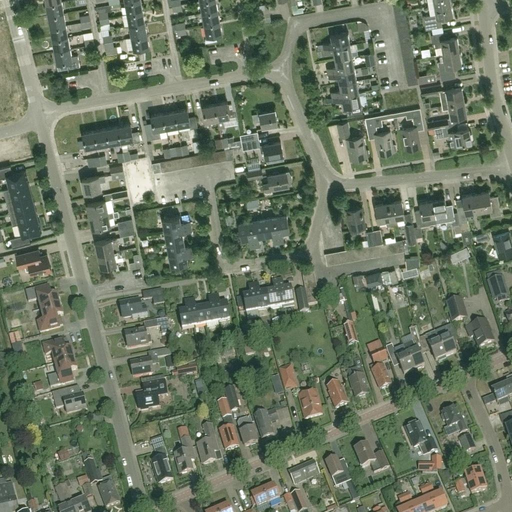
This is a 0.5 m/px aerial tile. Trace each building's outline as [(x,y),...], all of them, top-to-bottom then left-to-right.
[(143,11),(140,0),(135,0),(125,2),(127,14),(143,11)] [(202,13),(217,10),(215,0),(203,0),(200,1),(202,13)] [(64,13),(62,1),(46,3),(49,15),(64,13)] [(454,15),(451,1),(429,5),(431,16),(424,17),(426,30),(443,26),(441,18),(454,15)] [(220,21),(217,10),(202,13),(204,24),(220,21)] [(107,11),(98,12),(100,19),(108,17),(107,11)] [(129,25),(145,23),(143,11),(127,14),(129,25)] [(49,15),(51,27),(66,24),(64,13),(49,15)] [(90,20),(81,22),(83,28),(91,26),(90,20)] [(220,21),(204,24),(206,36),(222,34),(220,21)] [(131,37),(147,34),(145,23),(129,25),(131,37)] [(53,39),(68,36),(66,24),(51,27),(53,39)] [(176,36),(178,36),(187,34),(186,28),(177,29),(174,30),(176,36)] [(448,32),(433,35),(436,48),(435,48),(437,55),(444,53),(459,51),(457,37),(449,38),(448,32)] [(331,36),(332,43),(322,44),(323,49),(351,44),(348,33),(331,36)] [(103,37),(104,42),(113,41),(112,34),(102,36),(102,37),(103,37)] [(147,34),(131,37),(133,49),(149,47),(147,34)] [(70,48),(68,36),(53,39),(55,51),(70,48)] [(116,46),(114,47),(113,41),(104,42),(107,55),(117,53),(116,46)] [(351,44),(323,49),(324,54),(334,53),(335,60),(353,57),(351,44)] [(72,56),(70,48),(55,51),(57,63),(67,61),(68,68),(80,66),(78,54),(72,56)] [(148,48),(138,50),(139,60),(150,59),(148,48)] [(456,77),(455,72),(454,66),(462,65),(459,51),(444,53),(445,60),(438,61),(442,80),(456,77)] [(355,69),(353,57),(335,60),(336,67),(327,69),(327,73),(355,69)] [(355,69),(327,73),(328,78),(338,77),(339,84),(357,81),(355,69)] [(357,81),(339,84),(341,91),(331,93),(332,98),(359,93),(357,81)] [(440,92),(442,106),(465,102),(462,88),(447,91),(443,92),(442,84),(421,88),(422,95),(440,92)] [(361,104),(359,93),(332,98),(333,103),(342,101),(344,108),(346,107),(348,116),(362,113),(361,105),(361,104)] [(227,101),(215,103),(218,119),(219,126),(225,125),(224,118),(230,117),(227,101)] [(449,109),(450,119),(467,115),(465,102),(442,106),(443,110),(449,109)] [(206,121),(218,119),(215,103),(203,106),(206,121)] [(423,122),(420,108),(406,111),(406,114),(407,119),(413,118),(414,124),(423,122)] [(178,126),(190,124),(187,109),(175,111),(178,126)] [(275,110),(260,113),(263,127),(278,124),(275,110)] [(164,113),(166,129),(178,126),(175,111),(164,113)] [(166,129),(164,113),(151,115),(153,123),(144,124),(147,140),(161,138),(159,130),(166,129)] [(367,131),(376,129),(375,126),(381,124),(380,115),(365,118),(367,131)] [(191,125),(189,126),(190,129),(197,127),(195,116),(189,117),(191,125)] [(434,129),(449,126),(447,119),(433,121),(427,122),(428,130),(434,129)] [(348,121),(337,123),(340,138),(351,135),(348,121)] [(118,126),(121,141),(133,139),(131,124),(118,126)] [(459,130),(457,124),(449,126),(434,129),(428,130),(429,134),(435,133),(436,138),(451,135),(453,146),(472,142),(469,128),(459,130)] [(121,141),(118,126),(107,128),(109,144),(121,141)] [(420,147),(416,126),(402,129),(406,150),(420,147)] [(98,146),(109,144),(107,128),(95,131),(98,146)] [(85,148),(98,146),(95,131),(83,133),(85,148)] [(140,140),(139,131),(132,132),(134,142),(140,140)] [(394,152),(396,151),(397,150),(396,145),(394,144),(392,144),(390,131),(375,134),(379,155),(394,152)] [(257,132),(240,135),(242,142),(259,139),(257,132)] [(366,157),(366,156),(368,156),(369,154),(369,150),(367,149),(365,149),(362,136),(347,139),(349,151),(350,151),(351,158),(350,159),(350,160),(366,157)] [(243,150),(260,147),(261,153),(265,153),(267,163),(284,159),(281,141),(264,144),(264,146),(260,147),(259,139),(242,142),(243,150)] [(193,141),(195,152),(202,151),(200,140),(193,141)] [(172,157),(183,154),(182,145),(170,148),(172,157)] [(225,150),(227,160),(234,159),(233,154),(232,148),(229,149),(225,150)] [(89,167),(101,165),(100,156),(87,159),(89,167)] [(162,170),(160,161),(153,163),(155,172),(162,171),(162,170)] [(9,188),(29,183),(26,171),(13,174),(11,166),(11,165),(0,168),(0,178),(6,177),(9,188)] [(123,165),(110,167),(113,179),(125,177),(123,165)] [(247,171),(248,180),(263,177),(262,168),(247,171)] [(269,179),(264,180),(265,189),(273,188),(274,190),(279,188),(279,187),(292,184),(291,182),(292,180),(292,178),(292,176),(291,174),(289,173),(289,171),(269,175),(269,179)] [(82,179),(85,193),(101,190),(100,183),(106,181),(104,175),(99,176),(98,176),(82,179)] [(29,183),(9,188),(3,190),(7,202),(32,195),(29,183)] [(127,189),(113,193),(114,201),(129,198),(127,189)] [(489,190),(476,193),(479,211),(490,209),(492,216),(502,214),(498,196),(491,197),(489,190)] [(464,206),(457,208),(458,212),(460,224),(462,231),(469,230),(466,214),(479,211),(476,193),(462,195),(464,206)] [(7,202),(10,213),(35,207),(32,195),(7,202)] [(460,224),(458,212),(454,212),(452,204),(446,205),(445,199),(433,201),(437,223),(453,220),(456,233),(462,232),(462,231),(460,224)] [(87,204),(90,216),(108,212),(105,200),(87,204)] [(398,223),(398,218),(405,217),(402,200),(389,203),(393,224),(398,223)] [(421,226),(437,223),(433,201),(420,204),(421,210),(415,211),(418,227),(414,227),(416,237),(423,236),(421,226)] [(393,224),(389,203),(375,205),(378,222),(386,220),(387,226),(393,224)] [(35,207),(10,213),(13,225),(19,224),(38,218),(35,207)] [(358,233),(357,229),(366,227),(362,208),(359,208),(357,207),(353,208),(351,210),(347,210),(351,230),(352,234),(358,233)] [(108,212),(90,216),(93,229),(111,225),(109,218),(114,217),(113,211),(108,212)] [(234,223),(232,214),(227,216),(226,216),(227,224),(228,224),(234,223)] [(275,216),(280,244),(285,243),(283,233),(290,232),(287,214),(275,216)] [(162,219),(164,231),(192,226),(191,221),(182,223),(180,215),(162,219)] [(275,216),(263,218),(266,236),(273,235),(275,245),(280,244),(275,216)] [(38,218),(19,224),(22,235),(11,238),(13,247),(32,242),(31,242),(29,234),(42,230),(38,218)] [(266,236),(263,218),(251,220),(256,248),(261,247),(259,237),(266,236)] [(133,219),(118,222),(119,230),(134,227),(133,219)] [(251,249),(256,248),(251,220),(239,223),(242,240),(249,239),(251,249)] [(408,244),(417,243),(416,237),(414,227),(413,223),(405,225),(408,244)] [(166,243),(184,239),(183,233),(193,231),(192,226),(164,231),(166,243)] [(135,234),(134,227),(119,230),(120,237),(135,234)] [(381,229),(373,231),(376,244),(378,244),(383,243),(381,229)] [(372,245),(376,244),(373,231),(366,232),(368,240),(362,241),(363,247),(367,246),(372,245)] [(511,242),(509,231),(493,236),(500,257),(511,253),(511,242)] [(476,235),(477,242),(489,238),(487,232),(476,235)] [(95,241),(98,255),(119,250),(117,238),(111,239),(111,238),(95,241)] [(186,247),(184,239),(166,243),(168,255),(196,250),(195,245),(186,247)] [(119,250),(98,255),(101,267),(117,264),(115,257),(125,255),(123,249),(119,250)] [(48,255),(41,257),(39,250),(17,255),(19,267),(25,265),(26,270),(31,269),(32,275),(38,273),(38,275),(46,273),(46,271),(51,270),(48,255)] [(196,250),(168,255),(171,267),(189,264),(187,257),(197,255),(196,250)] [(130,263),(131,269),(142,267),(139,254),(134,255),(135,262),(130,263)] [(419,258),(408,261),(411,271),(422,268),(419,258)] [(376,284),(383,282),(380,271),(374,272),(366,275),(368,286),(376,284)] [(315,279),(314,274),(303,276),(304,282),(315,279)] [(510,297),(504,277),(487,282),(493,302),(510,297)] [(283,279),(278,280),(283,307),(295,305),(292,288),(284,289),(283,279)] [(316,285),(315,279),(304,282),(305,287),(316,285)] [(271,309),(283,307),(278,280),(272,281),(274,291),(267,292),(271,309)] [(243,296),(246,314),(259,312),(254,284),(248,285),(250,295),(243,296)] [(259,312),(271,309),(267,292),(260,293),(258,284),(254,284),(259,312)] [(38,300),(41,310),(60,305),(58,295),(52,296),(49,286),(26,292),(28,303),(38,300)] [(153,299),(154,306),(165,304),(162,290),(143,294),(144,301),(153,299)] [(309,312),(308,306),(307,299),(306,293),(305,290),(296,291),(300,314),(309,312)] [(306,293),(307,299),(319,297),(317,291),(306,293)] [(218,295),(214,296),(218,323),(231,321),(227,303),(220,304),(218,295)] [(210,306),(203,307),(206,325),(218,323),(214,296),(209,297),(210,306)] [(308,306),(320,303),(319,297),(307,299),(308,306)] [(195,299),(190,300),(195,327),(206,325),(203,307),(196,309),(195,299)] [(146,306),(141,307),(140,300),(120,304),(123,319),(133,317),(133,320),(148,317),(146,306)] [(195,327),(190,300),(185,301),(187,310),(179,312),(182,330),(195,327)] [(447,304),(453,323),(467,319),(461,300),(447,304)] [(63,316),(60,305),(41,310),(43,320),(37,322),(40,333),(60,328),(60,327),(63,326),(60,317),(63,316)] [(162,336),(170,334),(168,319),(154,322),(155,329),(161,328),(162,336)] [(486,321),(470,327),(467,328),(471,339),(475,337),(479,348),(494,342),(489,331),(490,330),(486,321)] [(359,344),(353,324),(343,327),(349,347),(359,344)] [(437,336),(439,341),(446,358),(456,354),(452,344),(457,342),(451,326),(445,329),(446,332),(437,336)] [(420,357),(427,355),(420,339),(417,329),(411,330),(414,342),(404,346),(415,371),(425,367),(420,357)] [(147,337),(145,330),(126,334),(128,348),(152,344),(151,337),(147,337)] [(21,344),(18,333),(9,336),(12,347),(21,344)] [(439,341),(429,344),(426,337),(420,339),(427,355),(431,353),(436,362),(446,358),(439,341)] [(43,345),(46,356),(52,354),(55,364),(75,359),(72,349),(69,349),(66,340),(63,340),(43,345)] [(12,347),(14,357),(15,357),(24,354),(21,344),(12,347)] [(415,371),(404,346),(395,351),(393,346),(387,348),(388,353),(394,368),(400,366),(404,376),(415,371)] [(174,356),(173,349),(173,347),(170,347),(170,349),(159,351),(160,358),(174,356)] [(371,355),(377,370),(372,372),(380,391),(392,386),(382,363),(388,361),(384,350),(371,355)] [(2,360),(3,366),(16,363),(15,357),(2,360)] [(75,359),(55,364),(57,375),(48,377),(51,388),(74,382),(71,372),(77,370),(75,359)] [(133,377),(153,374),(151,359),(143,360),(143,361),(131,363),(133,377)] [(365,375),(364,376),(362,368),(363,368),(361,360),(354,362),(356,369),(348,372),(350,379),(349,380),(352,391),(354,391),(356,399),(369,396),(367,387),(368,387),(365,375)] [(197,374),(196,364),(188,365),(188,367),(176,370),(177,372),(178,377),(197,374)] [(291,389),(297,388),(295,380),(294,380),(292,374),(294,374),(292,366),(286,368),(286,369),(280,370),(285,390),(291,388),(291,389)] [(204,383),(214,381),(212,370),(202,372),(204,383)] [(165,380),(152,383),(142,385),(144,393),(137,394),(140,410),(142,410),(143,411),(149,410),(149,408),(160,406),(158,396),(168,394),(165,380)] [(41,383),(30,386),(31,393),(43,390),(41,383)] [(340,384),(328,389),(330,394),(329,395),(336,410),(349,404),(340,384)] [(510,399),(504,385),(493,390),(498,404),(510,399)] [(225,391),(231,413),(240,410),(234,389),(225,391)] [(52,394),(56,409),(65,407),(67,414),(86,409),(85,403),(86,401),(85,397),(83,396),(83,394),(71,397),(69,397),(68,390),(52,394)] [(323,415),(316,392),(299,397),(305,420),(323,415)] [(232,418),(227,402),(219,405),(226,429),(220,431),(226,452),(239,448),(233,428),(234,427),(231,418),(232,418)] [(456,426),(459,432),(460,434),(468,431),(461,415),(458,416),(455,408),(449,411),(449,410),(448,409),(443,411),(443,412),(444,413),(442,414),(443,416),(442,417),(441,418),(443,422),(445,422),(446,422),(449,429),(456,426)] [(255,418),(258,426),(262,440),(274,437),(271,424),(278,421),(275,411),(265,415),(265,414),(255,418)] [(511,413),(500,417),(502,424),(511,420),(511,413)] [(41,428),(38,417),(31,419),(34,430),(41,428)] [(258,444),(254,431),(254,430),(251,418),(240,421),(239,424),(241,433),(245,448),(258,444)] [(433,440),(428,442),(419,423),(406,429),(414,449),(419,447),(423,457),(437,451),(433,440)] [(204,444),(198,445),(203,465),(216,462),(214,453),(219,452),(211,424),(202,427),(205,437),(202,438),(204,444)] [(470,437),(460,440),(465,453),(474,449),(470,437)] [(162,439),(152,443),(158,460),(152,462),(159,485),(173,480),(166,458),(168,457),(162,439)] [(196,461),(190,439),(182,441),(185,452),(175,455),(180,475),(193,472),(191,462),(196,461)] [(368,445),(354,451),(362,469),(371,466),(375,474),(389,468),(383,454),(373,458),(368,445)] [(70,461),(67,451),(58,454),(62,464),(70,461)] [(91,485),(91,486),(100,483),(93,461),(91,457),(87,459),(86,454),(82,455),(82,456),(83,460),(85,464),(84,464),(91,485)] [(432,458),(432,473),(441,473),(441,458),(432,458)] [(336,488),(353,481),(348,469),(342,471),(337,459),(326,463),(336,488)] [(314,462),(289,473),(295,486),(320,475),(314,462)] [(392,469),(378,475),(384,488),(398,481),(392,469)] [(118,470),(112,472),(115,480),(121,478),(118,470)] [(363,470),(353,474),(359,487),(368,482),(363,470)] [(466,475),(469,485),(483,480),(480,470),(466,475)] [(89,485),(87,477),(78,479),(80,487),(89,485)] [(120,504),(113,484),(110,478),(102,481),(104,487),(99,489),(106,509),(120,504)] [(487,490),(483,480),(469,485),(472,495),(487,490)] [(7,484),(10,498),(16,497),(12,483),(7,484)] [(0,500),(9,498),(10,498),(7,484),(0,485),(0,500)] [(94,497),(91,486),(91,485),(83,487),(87,499),(94,497)] [(274,485),(263,490),(269,504),(280,499),(279,496),(282,495),(279,489),(276,490),(274,485)] [(68,504),(68,506),(71,504),(74,511),(89,511),(84,499),(73,503),(65,486),(61,488),(63,494),(60,496),(65,505),(68,504)] [(420,489),(422,496),(429,493),(426,487),(420,489)] [(63,494),(61,488),(55,490),(63,509),(58,510),(59,511),(74,511),(71,504),(68,506),(68,504),(65,505),(60,496),(63,494)] [(269,504),(263,490),(251,495),(253,499),(251,499),(254,507),(256,506),(257,509),(269,504)] [(291,496),(297,511),(308,511),(300,492),(291,495),(291,496)] [(442,493),(431,498),(436,511),(448,507),(442,493)] [(407,503),(412,501),(409,494),(404,496),(407,503)] [(297,511),(291,496),(291,495),(291,496),(290,495),(284,497),(287,505),(290,511),(297,511)] [(33,496),(27,497),(30,511),(34,511),(38,511),(35,501),(34,502),(33,496)] [(401,505),(407,503),(404,496),(398,499),(401,505)] [(9,498),(12,511),(19,511),(16,497),(10,498),(9,498)] [(12,511),(9,498),(0,500),(0,511),(12,511)] [(420,503),(423,511),(436,511),(431,498),(420,503)] [(423,511),(420,503),(409,507),(410,511),(423,511)]
